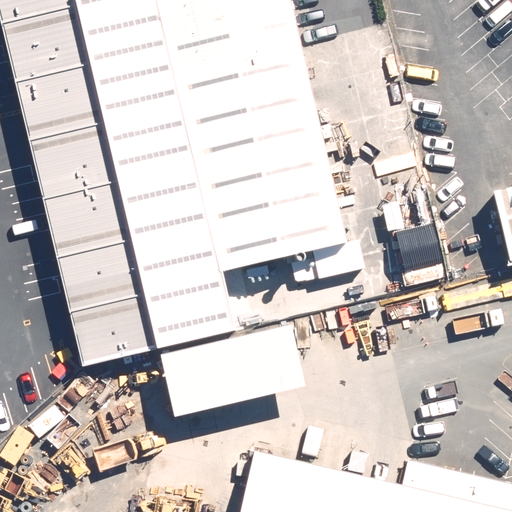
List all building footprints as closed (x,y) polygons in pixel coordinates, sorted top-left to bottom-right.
[(0,0),(0,23),(82,364),(156,347),(73,0),(0,0)] [(219,271),(347,241),(290,0),(73,0),(156,347),(232,329),(219,271)] [(511,191),(490,195),(507,264),(511,262),(511,191)] [(274,336),(149,366),(163,423),(288,393),(274,336)] [(90,391),(79,378),(53,400),(64,413),(90,391)] [(61,417),(48,405),(27,428),(40,440),(61,417)] [(507,511),(241,451),(226,511),(507,511)]
